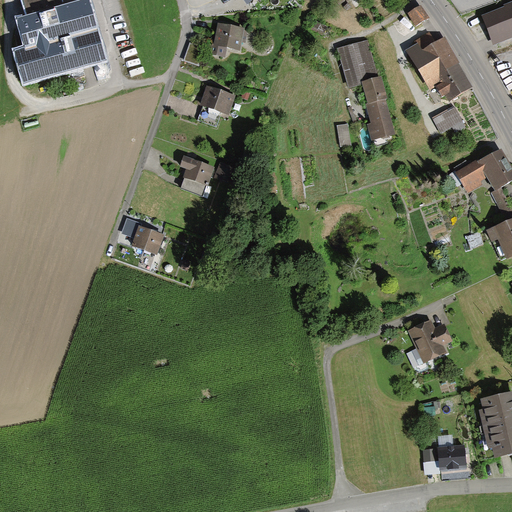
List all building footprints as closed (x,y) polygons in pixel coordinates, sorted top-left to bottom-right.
[(105,65),(87,1),(63,8),(60,0),(23,0),(29,19),(19,22),(28,52),(18,55),(27,87),(105,65)] [(505,8),(481,17),(494,48),(511,40),(511,2),(504,6),(505,8)] [(430,20),(421,7),(408,15),(416,28),(430,20)] [(323,36),(328,28),(314,20),(309,29),(323,36)] [(245,29),(218,25),(214,45),(210,44),(208,55),(225,58),(226,49),(241,52),(242,43),(246,44),(248,31),(245,31),(245,29)] [(436,44),(430,33),(415,42),(417,46),(406,52),(430,93),(436,89),(443,100),(446,98),(450,104),(474,89),(459,65),(460,64),(445,39),(436,44)] [(379,79),(368,40),(336,49),(348,91),(362,87),(367,105),(366,105),(371,125),(368,126),(372,142),(375,142),(376,147),(395,142),(394,136),(395,136),(386,101),(388,100),(381,79),(379,79)] [(236,97),(207,88),(200,107),(202,108),(198,121),(217,128),(221,114),(229,117),(236,97)] [(243,92),(241,98),(247,101),(250,94),(243,92)] [(455,108),(433,121),(441,135),(453,128),(456,134),(467,128),(455,108)] [(353,145),(349,124),(338,126),(342,147),(353,145)] [(511,183),(511,167),(502,151),(480,162),(479,160),(469,166),(467,161),(454,169),(457,174),(455,175),(468,195),(483,186),(481,183),(487,179),(495,192),(496,194),(502,190),(511,183)] [(216,169),(184,157),(180,168),(187,171),(183,179),(185,180),(181,190),(203,198),(207,188),(208,189),(216,169)] [(234,169),(220,163),(214,179),(228,184),(234,169)] [(503,215),(511,211),(511,209),(502,190),(496,194),(495,192),(491,194),(503,215)] [(511,211),(503,215),(505,220),(511,216),(511,211)] [(511,221),(486,233),(492,245),(494,244),(501,261),(506,260),(507,262),(511,259),(511,221)] [(165,237),(139,228),(132,248),(158,258),(165,237)] [(191,263),(184,261),(181,269),(188,271),(191,263)] [(431,321),(408,332),(424,365),(447,354),(444,347),(454,342),(445,324),(435,329),(431,321)] [(511,393),(480,401),(483,411),(479,412),(488,451),(492,450),(495,461),(511,457),(511,393)] [(467,444),(437,447),(439,472),(470,469),(467,444)] [(436,450),(423,451),(425,476),(437,475),(436,450)]
